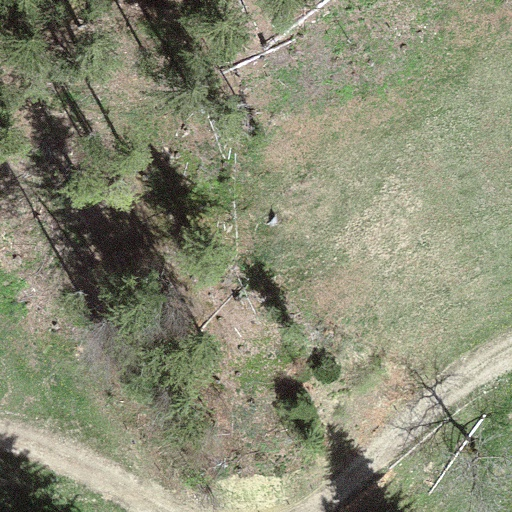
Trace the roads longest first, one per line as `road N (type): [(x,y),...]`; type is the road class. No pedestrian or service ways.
road 1 (track): [(306,511),(391,434),(511,342)]
road 2 (track): [(0,429),(71,455),(169,511)]
